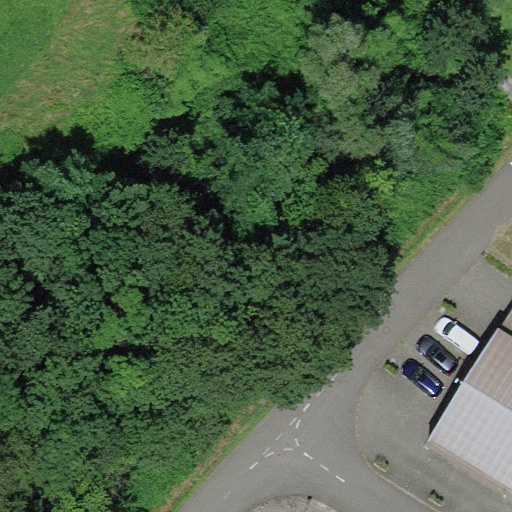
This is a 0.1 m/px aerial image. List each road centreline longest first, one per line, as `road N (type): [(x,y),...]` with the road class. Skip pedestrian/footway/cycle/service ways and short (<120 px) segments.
road 1 (unclassified): [(280,435),(511,180)]
road 2 (residential): [(280,435),(391,511)]
